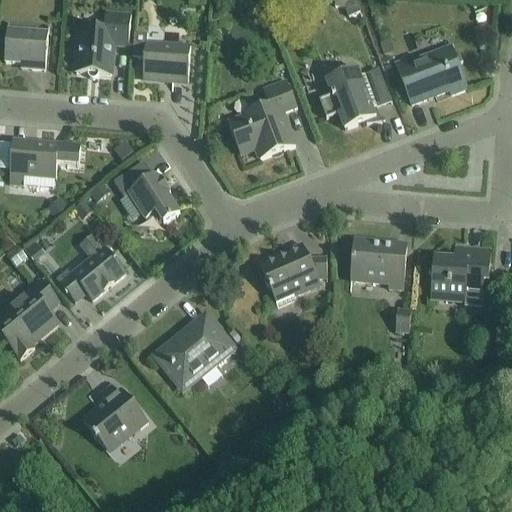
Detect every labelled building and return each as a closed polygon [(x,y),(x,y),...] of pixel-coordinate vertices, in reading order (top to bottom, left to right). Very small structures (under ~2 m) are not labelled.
[(354,0),(351,0),(334,0),(334,11),(345,12),(347,21),(360,17),(354,0)] [(76,76),(89,77),(90,80),(91,81),(93,82),(96,82),(97,80),(98,78),(111,79),(114,49),(129,50),(131,17),(108,16),(107,33),(80,31),(78,49),(75,48),(74,60),(77,60),(76,76)] [(46,74),(49,36),(8,33),(5,65),(32,68),(32,73),(46,74)] [(191,51),(146,47),(146,37),(135,36),(133,60),(145,61),(143,82),(188,85),(191,51)] [(391,43),(380,47),(385,58),(395,54),(391,43)] [(458,67),(463,65),(458,54),(453,56),(451,50),(412,65),(410,60),(396,66),(412,108),(450,94),(451,98),(467,92),(458,67)] [(367,128),(382,126),(382,125),(378,125),(372,109),(390,102),(379,72),(360,79),(357,71),(326,83),(332,99),(320,103),(327,122),(339,117),(345,133),(366,125),(366,127),(367,128)] [(283,117),(297,111),(287,83),(263,92),(269,108),(244,118),(244,120),(228,126),(240,158),(256,152),(261,163),(295,150),(283,117)] [(24,187),(55,190),(57,173),(79,175),(81,150),(35,146),(35,147),(13,146),(10,187),(24,188),(24,187)] [(122,166),(133,157),(125,147),(114,156),(122,166)] [(164,228),(180,217),(169,200),(171,195),(161,180),(155,179),(153,180),(144,165),(114,185),(124,201),(129,198),(146,223),(147,222),(150,227),(157,229),(162,225),(164,228)] [(97,208),(110,198),(103,190),(91,200),(97,208)] [(56,206),(46,213),(54,224),(64,217),(56,206)] [(69,274),(57,283),(75,306),(86,297),(93,305),(127,277),(105,251),(94,238),(81,249),(91,262),(72,278),(69,274)] [(403,293),(407,250),(372,247),(373,246),(355,244),(351,284),(389,287),(389,292),(403,293)] [(318,282),(327,282),(327,262),(309,262),(303,247),(284,255),(284,257),(259,268),(278,310),(295,302),(294,298),(320,287),(318,282)] [(28,262),(17,249),(7,258),(17,270),(28,262)] [(489,284),(491,255),(463,253),(462,262),(434,260),(431,301),(465,304),(466,293),(483,295),(484,284),(489,284)] [(41,284),(0,316),(0,338),(21,363),(35,352),(32,349),(59,327),(49,315),(60,307),(41,284)] [(411,314),(398,313),(396,335),(409,336),(411,314)] [(183,338),(182,337),(154,359),(167,376),(169,374),(183,392),(214,368),(215,369),(236,352),(224,337),(222,339),(207,319),(183,338)] [(234,336),(227,341),(234,349),(240,344),(234,336)] [(100,398),(107,406),(83,425),(106,453),(137,428),(140,433),(148,426),(122,393),(118,397),(112,389),(100,398)] [(281,395),(272,402),(286,419),(295,412),(281,395)]
